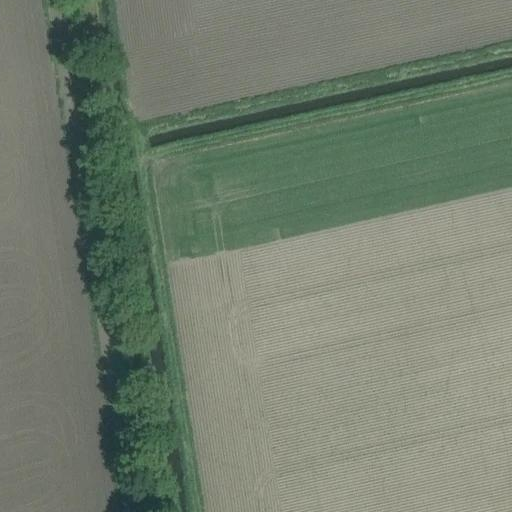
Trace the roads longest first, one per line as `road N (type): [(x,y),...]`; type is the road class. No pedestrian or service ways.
road 1 (track): [(78,164),(127,511)]
road 2 (track): [(52,0),(78,164)]
